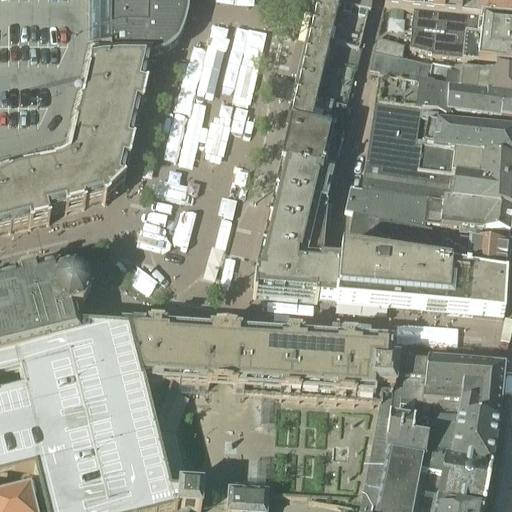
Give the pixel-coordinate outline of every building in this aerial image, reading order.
[(127,169),(131,151),(132,149),(129,148),(133,132),(134,132),(135,129),(134,129),(148,66),(149,61),(110,60),(110,0),(0,0),(0,237),(8,235),(8,236),(11,236),(11,235),(28,231),(28,233),(48,228),(48,226),(47,226),(46,219),(63,215),(64,217),(84,212),(83,210),(94,207),(100,201),(101,205),(104,208),(105,207),(124,189),(120,186),(117,185),(122,180),(124,168),(127,169)] [(110,0),(110,60),(149,61),(150,61),(162,56),(172,49),(179,40),(184,29),(186,17),(186,1),(185,0),(110,0)] [(311,0),(310,5),(317,7),(289,128),(341,139),(369,16),(370,0),(311,0)] [(384,0),(383,11),(412,15),(459,19),(461,0),(384,0)] [(511,0),(461,0),(459,19),(511,24),(511,0)] [(412,15),(408,51),(431,57),(430,59),(494,66),(511,68),(511,24),(459,19),(412,15)] [(511,68),(494,66),(493,75),(448,73),(400,63),(403,51),(378,43),(378,42),(376,42),(368,76),(378,77),(511,100),(511,68)] [(511,100),(378,77),(373,108),(436,119),(436,116),(445,121),(445,116),(511,125),(511,100)] [(373,108),(364,167),(417,175),(420,149),(432,151),(432,150),(511,163),(511,137),(436,130),(436,119),(373,108)] [(246,116),(237,156),(255,161),(264,121),(246,116)] [(332,179),(341,139),(289,128),(280,167),(332,179)] [(420,149),(417,175),(511,188),(511,185),(511,163),(432,150),(432,151),(420,149)] [(313,175),(280,167),(280,168),(279,168),(278,171),(279,171),(254,278),(253,281),(254,281),(253,298),(252,298),(252,301),(316,306),(319,266),(325,208),(332,179),(313,175)] [(360,194),(511,213),(511,188),(417,175),(364,167),(360,194)] [(442,231),(508,237),(511,213),(360,194),(349,192),(344,216),(351,218),(379,223),(423,230),(423,228),(442,231)] [(373,256),(376,239),(379,223),(351,218),(346,252),(373,256)] [(465,277),(505,281),(507,250),(441,241),(441,233),(423,230),(379,223),(376,239),(382,240),(379,261),(379,262),(465,277)] [(316,306),(334,307),(501,322),(505,281),(465,277),(379,262),(379,261),(339,255),(338,268),(319,266),(316,306)] [(373,398),(379,399),(379,400),(380,400),(380,399),(390,400),(390,394),(394,394),(396,363),(390,363),(391,347),(356,345),(356,344),(338,343),(338,344),(301,341),(301,340),(299,340),(283,339),(283,340),(225,336),(184,334),(164,332),(164,331),(146,330),(146,331),(120,330),(119,337),(84,335),(84,334),(77,334),(72,316),(81,314),(89,301),(85,286),(72,278),(58,281),(56,273),(35,279),(35,277),(33,278),(33,279),(17,283),(17,282),(15,282),(15,284),(1,287),(0,288),(0,482),(33,475),(42,511),(199,511),(200,497),(201,497),(201,494),(198,494),(180,493),(177,492),(177,499),(168,499),(168,496),(165,497),(160,479),(163,478),(163,477),(160,477),(155,459),(158,458),(158,457),(155,457),(151,439),(154,439),(153,436),(171,390),(223,395),(241,394),(241,395),(244,395),(260,396),(263,396),(278,397),(278,398),(299,399),(299,398),(315,399),(315,400),(318,400),(318,399),(334,400),(334,402),(354,403),(354,402),(370,403),(373,403),(373,398)] [(497,428),(503,371),(396,363),(394,394),(390,394),(390,400),(387,418),(383,449),(386,449),(384,457),(370,454),(359,511),(482,511),(483,511),(497,428)] [(265,511),(266,501),(266,499),(266,498),(263,498),(263,499),(230,496),(227,496),(227,499),(226,511),(265,511)] [(0,511),(29,511),(27,500),(9,504),(8,501),(2,503),(2,506),(0,506),(0,511)]
